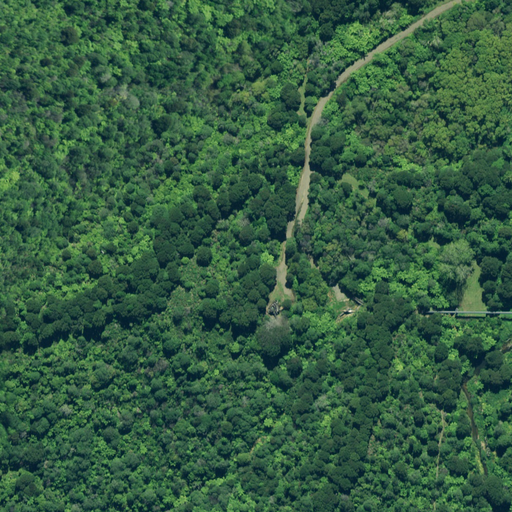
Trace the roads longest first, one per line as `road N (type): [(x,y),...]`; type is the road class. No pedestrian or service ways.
road 1 (track): [(276,305),(309,141),(300,100),(299,0)]
road 2 (track): [(463,0),(341,76),(320,105),(312,160)]
